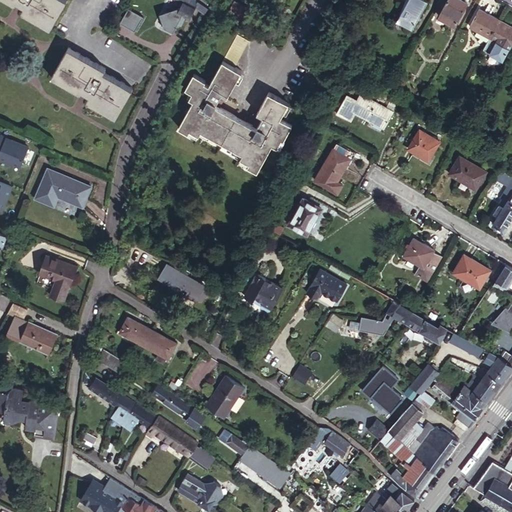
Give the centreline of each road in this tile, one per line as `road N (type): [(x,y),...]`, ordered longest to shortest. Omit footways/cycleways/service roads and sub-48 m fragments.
road 1 (residential): [(380,468),(338,430),(97,275)]
road 2 (residential): [(97,275),(77,329),(57,511)]
road 3 (residential): [(167,66),(126,145),(97,275)]
road 4 (residential): [(511,255),(375,174)]
road 5 (secondary): [(423,511),(508,395)]
